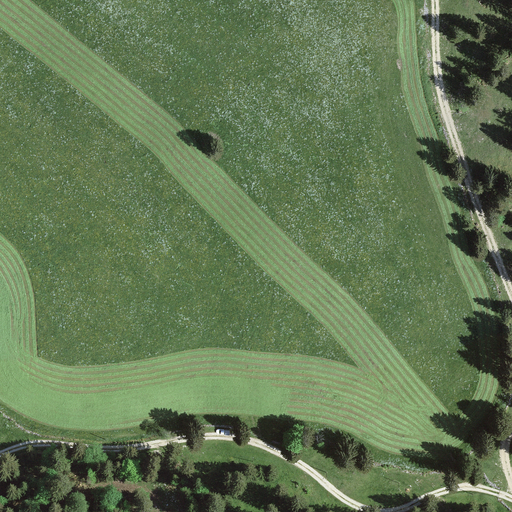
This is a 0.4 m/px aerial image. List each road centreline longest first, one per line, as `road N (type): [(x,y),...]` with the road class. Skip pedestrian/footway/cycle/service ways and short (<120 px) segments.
road 1 (track): [(0,459),(55,442),(158,450),(251,443),(379,511)]
road 2 (track): [(392,511),(473,491),(511,508)]
